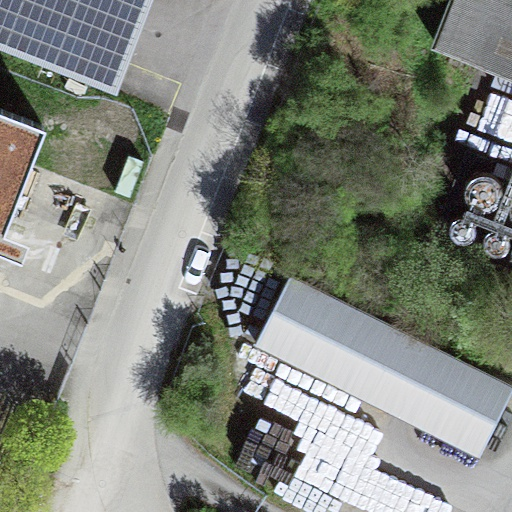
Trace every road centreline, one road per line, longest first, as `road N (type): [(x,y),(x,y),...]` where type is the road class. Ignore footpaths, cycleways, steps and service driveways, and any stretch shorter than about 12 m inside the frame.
road 1 (residential): [(272,0),(64,511)]
road 2 (unknown): [(251,51),(98,0)]
